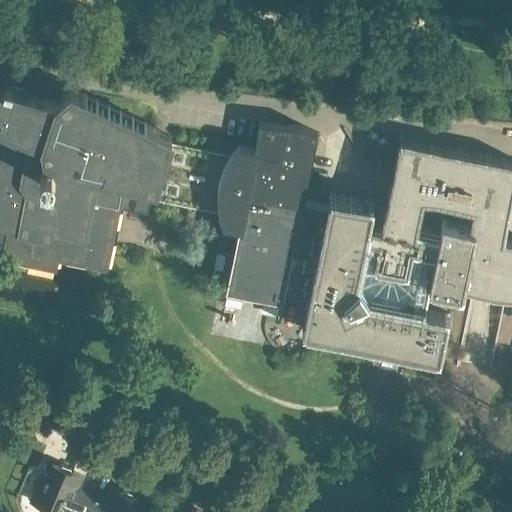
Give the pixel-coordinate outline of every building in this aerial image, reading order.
[(0,242),(5,243),(1,264),(53,274),(58,254),(107,264),(120,201),(146,206),(150,195),(159,197),(219,209),(218,201),(218,187),(221,173),(227,160),(231,153),(170,141),(172,135),(169,134),(157,128),(86,95),(87,93),(83,92),(82,93),(71,88),(57,101),(13,89),(14,86),(5,83),(4,87),(0,85),(0,242)] [(218,187),(218,201),(219,209),(224,223),(239,226),(234,253),(226,251),(223,268),(230,269),(226,288),(228,289),(226,296),(243,299),(245,292),(264,296),(263,303),(280,307),(281,300),(283,300),(284,295),(306,186),(317,132),(303,125),(260,120),(256,140),(255,145),(240,142),(233,150),(231,153),(227,160),(221,173),(218,187)] [(306,186),(284,295),(308,300),(305,315),(304,315),(304,317),(303,325),(302,329),(306,329),(306,330),(314,331),(314,332),(315,332),(333,335),(333,336),(334,336),(352,339),(353,340),(353,339),(368,342),(370,343),(372,344),(372,343),(408,350),(408,351),(409,351),(416,352),(439,357),(440,357),(443,345),(444,344),(443,344),(447,326),(447,325),(450,312),(437,310),(436,309),(436,310),(426,308),(430,287),(440,289),(442,289),(442,288),(450,290),(450,291),(451,291),(463,293),(464,287),(463,287),(464,283),(475,286),(476,287),(476,286),(503,291),(503,292),(504,292),(505,292),(506,292),(511,293),(511,158),(503,157),(503,156),(501,156),(501,157),(474,151),(475,151),(473,150),(473,151),(446,145),(445,145),(418,140),(418,139),(417,139),(400,136),(397,148),(397,149),(395,160),(387,200),(386,200),(386,201),(386,202),(381,227),(369,225),(372,213),(373,212),(372,212),(375,199),(344,193),(342,192),(342,193),(330,190),(330,191),(306,186)] [(84,511),(92,495),(75,488),(80,474),(71,470),(70,465),(61,462),(57,464),(53,462),(37,501),(41,503),(43,508),(51,511),(55,509),(62,511),(84,511)] [(92,495),(84,511),(131,511),(138,497),(133,495),(132,491),(123,487),(119,490),(110,486),(104,500),(92,495)] [(192,500),(185,511),(221,511),(207,504),(206,508),(192,500)]
